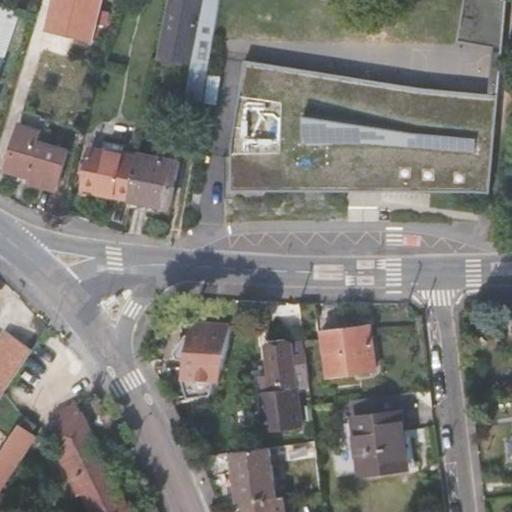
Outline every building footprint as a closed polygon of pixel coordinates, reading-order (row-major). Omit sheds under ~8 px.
[(56,0),(49,32),(96,44),(106,0),(56,0)] [(188,99),(205,101),(220,0),(168,0),(158,59),(195,65),(188,99)] [(464,0),(460,39),(504,44),(509,0),(464,0)] [(0,71),(4,59),(17,16),(0,10),(0,71)] [(491,107),(246,72),(232,151),(231,193),(258,192),(260,184),(348,186),(348,178),(357,177),(364,178),(365,183),(492,196),(493,152),(488,141),(491,107)] [(224,77),(209,75),(207,103),(222,104),(224,77)] [(18,132),(9,177),(32,183),(31,188),(57,193),(66,153),(39,147),(41,137),(18,132)] [(130,203),(138,161),(95,151),(91,171),(88,185),(86,192),(130,203)] [(130,203),(129,209),(170,218),(180,165),(139,156),(138,161),(130,203)] [(81,183),(88,185),(91,171),(83,169),(81,183)] [(190,334),(177,352),(180,360),(187,360),(182,379),(190,399),(213,395),(216,381),(221,382),(234,323),(196,321),(193,335),(190,334)] [(380,370),(375,327),(352,330),(327,333),(332,376),(380,370)] [(0,341),(0,400),(32,353),(25,347),(27,345),(20,340),(20,344),(5,334),(0,341)] [(313,389),(308,345),(272,349),(274,365),(276,377),(265,379),(272,435),(308,431),(303,390),(313,389)] [(264,366),(265,379),(276,377),(274,365),(264,366)] [(363,469),(410,463),(402,390),(355,396),(363,469)] [(56,425),(82,412),(77,402),(59,411),(60,413),(53,417),(56,425)] [(68,459),(98,444),(82,412),(56,425),(52,426),(55,432),(65,452),(68,459)] [(20,420),(0,457),(0,502),(35,435),(38,433),(34,431),(39,420),(28,414),(20,420)] [(98,444),(68,459),(79,479),(108,464),(98,444)] [(270,447),(234,451),(241,504),(250,502),(250,511),(289,511),(288,497),(277,498),(270,447)] [(82,487),(79,479),(68,459),(65,452),(61,455),(78,489),(82,487)] [(410,463),(363,469),(363,472),(410,467),(410,463)] [(108,464),(79,479),(82,487),(92,506),(122,490),(108,464)] [(122,490),(92,506),(95,511),(123,511),(131,509),(122,490)]
